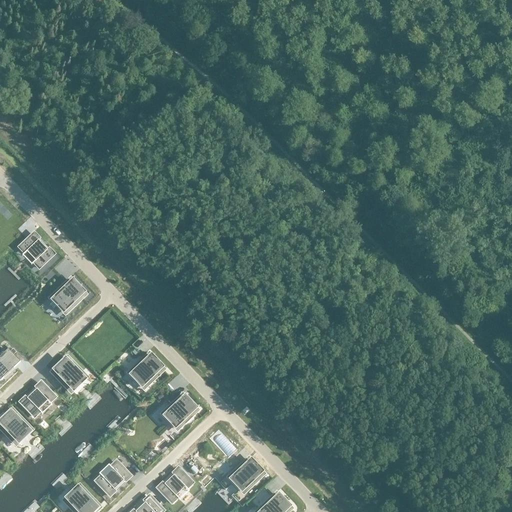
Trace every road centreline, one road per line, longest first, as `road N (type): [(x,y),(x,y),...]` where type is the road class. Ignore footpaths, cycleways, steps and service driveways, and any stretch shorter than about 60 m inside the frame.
road 1 (residential): [(220,413),(110,295)]
road 2 (residential): [(110,295),(0,178)]
road 3 (residential): [(0,399),(110,295)]
road 4 (residential): [(115,511),(220,413)]
road 5 (residential): [(318,508),(220,413)]
